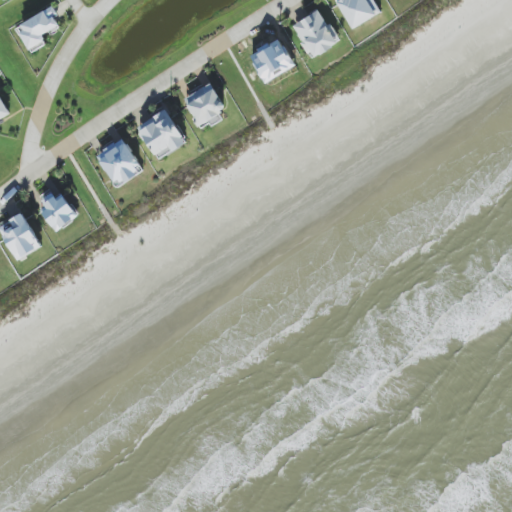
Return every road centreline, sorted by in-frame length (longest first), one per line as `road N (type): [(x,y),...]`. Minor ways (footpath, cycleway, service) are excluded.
road 1 (residential): [(0,200),(291,0)]
road 2 (residential): [(33,175),(45,97),(80,32),(110,0)]
